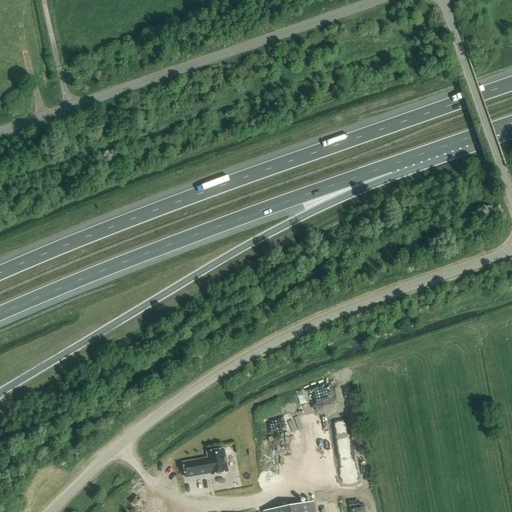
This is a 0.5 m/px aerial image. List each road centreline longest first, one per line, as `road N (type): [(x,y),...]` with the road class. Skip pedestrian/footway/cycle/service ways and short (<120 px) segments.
road 1 (motorway): [(511,83),(0,272)]
road 2 (unclassified): [(50,511),(171,406),(246,357),(334,315),(511,252)]
road 3 (motorway): [(7,387),(412,157)]
road 4 (motorway): [(0,313),(412,157)]
road 5 (unclassified): [(0,132),(385,0)]
road 6 (unclassified): [(511,198),(441,0)]
